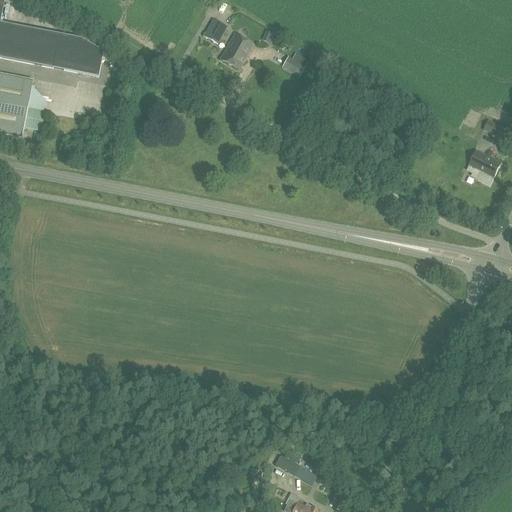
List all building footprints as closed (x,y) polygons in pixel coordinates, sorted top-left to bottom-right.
[(0,0),(0,58),(53,69),(98,78),(103,52),(80,39),(60,34),(1,23),(5,1),(0,0)] [(5,22),(18,22),(19,8),(11,8),(11,4),(5,4),(5,22)] [(204,37),(217,45),(227,28),(213,20),(204,37)] [(220,60),(240,71),(254,45),(235,34),(220,60)] [(282,67),(301,77),(306,67),(288,57),(282,67)] [(0,135),(22,139),(33,80),(0,73),(0,135)] [(32,90),(29,131),(43,132),(46,99),(54,100),(55,92),(32,90)] [(63,91),(62,98),(70,100),(72,93),(63,91)] [(483,131),(499,139),(504,129),(489,121),(483,131)] [(502,164),(477,152),(466,172),(472,175),(471,178),(490,188),(502,164)] [(214,451),(222,455),(228,441),(220,437),(214,451)] [(322,445),(318,449),(322,454),(326,450),(322,445)] [(274,467),(310,485),(313,480),(303,474),(305,470),(279,457),(274,467)] [(320,485),(331,491),(337,479),(334,477),(335,474),(333,473),(332,475),(327,472),(320,485)] [(318,511),(319,511),(310,506),(309,509),(297,503),(297,504),(289,500),(283,511),(318,511)]
